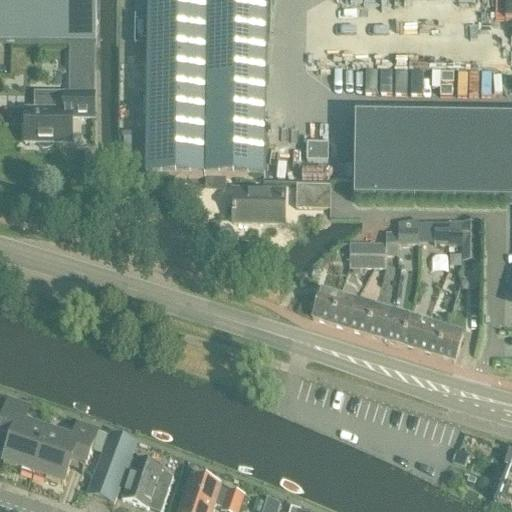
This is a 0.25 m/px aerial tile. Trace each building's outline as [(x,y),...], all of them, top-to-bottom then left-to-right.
[(0,0),(0,48),(69,49),(94,50),(96,50),(96,0),(0,0)] [(266,0),(148,0),(145,179),(263,181),(266,0)] [(69,49),(68,95),(94,95),(94,50),(69,49)] [(25,111),(25,146),(38,146),(40,149),(42,151),(45,151),(48,151),(51,149),(52,146),(71,147),(72,122),(94,122),(94,95),(68,95),(35,95),(34,111),(25,111)] [(353,187),(353,203),(406,204),(504,206),(511,205),(511,121),(354,119),(353,187)] [(306,146),(306,164),(328,164),(328,146),(306,146)] [(330,212),(330,188),(296,187),(295,212),(330,212)] [(284,227),(284,191),(233,190),(233,226),(284,227)] [(398,236),(398,249),(418,249),(418,224),(398,227),(398,236)] [(451,248),(451,225),(435,225),(434,248),(451,248)] [(463,263),(464,225),(451,225),(451,248),(462,248),(462,263),(463,263)] [(478,263),(478,225),(464,225),(463,263),(478,263)] [(398,260),(398,249),(398,236),(386,236),(386,247),(385,260),(398,260)] [(361,273),(361,247),(349,247),(349,273),(361,273)] [(374,273),(374,247),(361,247),(361,273),(374,273)] [(385,273),(385,260),(386,247),(374,247),(374,273),(385,273)] [(330,328),(339,300),(321,294),(312,322),(330,328)] [(348,333),(356,305),(339,300),(330,328),(348,333)] [(365,339),(374,311),(356,305),(348,333),(365,339)] [(383,344),(392,316),(374,311),(365,339),(383,344)] [(401,350),(409,322),(392,316),(383,344),(401,350)] [(418,356),(427,328),(409,322),(401,350),(418,356)] [(437,362),(446,333),(427,328),(418,356),(437,362)] [(446,333),(437,362),(454,367),(463,339),(446,333)] [(22,427),(27,411),(7,405),(0,425),(0,449),(8,452),(3,467),(33,477),(47,435),(22,427)] [(91,453),(97,435),(77,429),(72,444),(47,435),(33,477),(63,487),(69,472),(82,477),(91,453)] [(102,457),(109,439),(97,435),(91,453),(102,457)] [(114,508),(136,447),(109,438),(109,439),(102,457),(88,499),(114,508)] [(456,455),(452,464),(465,469),(468,459),(456,455)] [(162,511),(173,482),(161,471),(137,463),(123,504),(146,511),(162,511)] [(511,511),(511,468),(497,508),(511,511)] [(191,481),(180,511),(212,511),(213,511),(214,509),(215,509),(223,511),(229,494),(228,493),(222,491),(220,491),(191,481)] [(223,511),(222,511),(239,511),(244,499),(229,494),(223,511)] [(278,511),(280,508),(267,501),(263,511),(278,511)]
